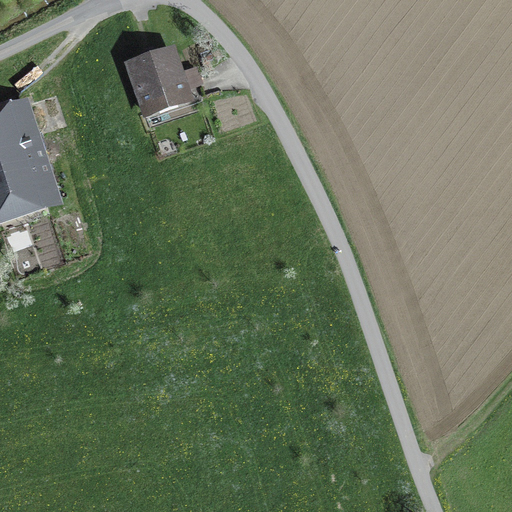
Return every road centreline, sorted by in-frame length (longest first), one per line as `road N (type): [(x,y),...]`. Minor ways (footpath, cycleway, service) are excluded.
road 1 (residential): [(187,0),(249,68),(313,187),(434,511)]
road 2 (track): [(418,470),(511,378)]
